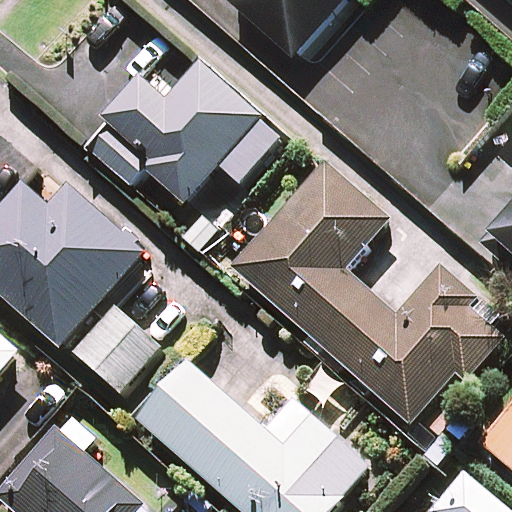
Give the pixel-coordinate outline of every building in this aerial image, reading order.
[(365,0),(245,0),(235,11),(297,71),(365,0)] [(197,85),(171,62),(89,153),(136,195),(151,179),(190,214),(226,175),(245,193),(286,148),(206,75),(197,85)] [(393,230),(328,175),(239,281),(418,431),(460,382),(470,390),(507,346),(481,324),(474,302),(444,277),(403,326),(350,281),(393,230)] [(55,217),(28,194),(0,226),(0,297),(68,357),(150,264),(73,197),(55,217)] [(511,228),(494,248),(511,264),(511,228)] [(167,356),(124,317),(82,363),(126,403),(167,356)] [(0,390),(24,364),(0,342),(0,390)] [(272,442),(194,376),(145,433),(237,511),(343,511),(378,473),(302,407),(272,442)] [(511,423),(487,453),(511,474),(511,423)] [(146,511),(63,440),(4,507),(9,511),(146,511)] [(502,511),(471,485),(448,511),(502,511)]
